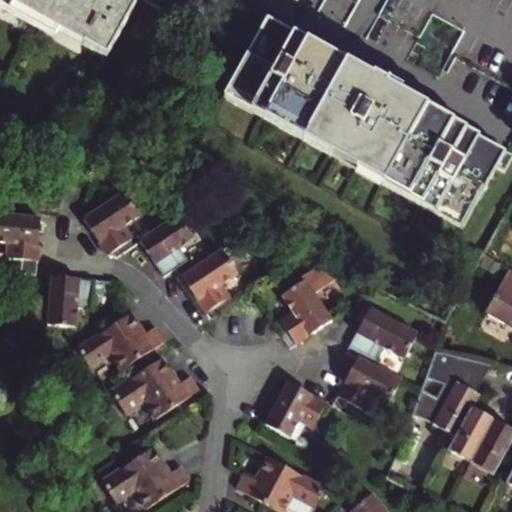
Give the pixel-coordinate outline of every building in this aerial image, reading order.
[(0,0),(0,2),(38,24),(42,17),(85,41),(82,46),(106,59),(138,0),(139,0),(193,29),(208,0),(0,0)] [(223,97),(460,231),(502,157),(503,155),(399,96),(402,91),(387,83),(385,87),(267,20),(223,97)] [(125,191),(84,215),(106,251),(107,252),(132,237),(124,222),(139,213),(130,201),(125,191)] [(192,234),(177,212),(137,240),(161,274),(171,268),(186,258),(177,244),(192,234)] [(33,259),(37,216),(0,213),(0,239),(4,240),(4,256),(33,259)] [(232,271),(217,249),(177,276),(201,311),(226,295),(217,282),(232,271)] [(300,278),(278,292),(289,308),(276,317),(291,341),(328,318),(310,291),(341,271),(319,260),(298,274),(300,278)] [(511,269),(487,314),(511,327),(511,269)] [(89,306),(92,277),(49,272),(45,321),(72,324),(73,305),(89,306)] [(366,306),(348,340),(346,344),(373,358),(380,344),(396,353),(409,329),(366,306)] [(140,333),(126,312),(74,347),(85,364),(105,351),(124,379),(157,358),(149,346),(159,339),(150,326),(140,333)] [(397,379),(354,356),(334,394),(360,408),(368,393),(384,402),(397,379)] [(173,383),(157,358),(124,379),(106,392),(120,413),(140,400),(151,417),(193,389),(184,375),(173,383)] [(492,365),(464,358),(453,379),(459,383),(436,425),(458,438),(474,408),(481,395),(477,393),(492,365)] [(310,427),(324,401),(286,381),(263,423),(287,436),(296,419),(310,427)] [(471,463),(495,420),(474,408),(458,438),(450,452),(471,463)] [(511,441),(511,429),(495,420),(471,463),(493,476),(511,441)] [(155,478),(138,453),(88,485),(101,507),(121,494),(132,511),(175,485),(166,471),(155,478)] [(312,506),(322,487),(266,457),(254,479),(243,473),(235,488),(279,511),(280,511),(290,494),(312,506)] [(383,511),(367,491),(346,508),(348,511),(383,511)]
